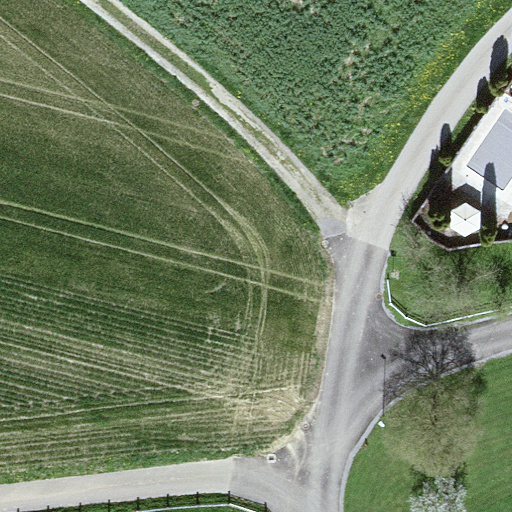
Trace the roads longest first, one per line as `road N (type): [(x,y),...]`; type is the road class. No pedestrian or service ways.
road 1 (residential): [(319,511),(317,468),(387,270),(448,159),(511,86)]
road 2 (track): [(387,270),(226,103),(98,0)]
